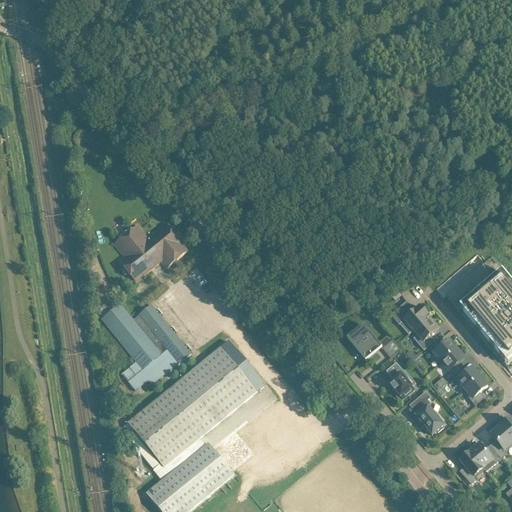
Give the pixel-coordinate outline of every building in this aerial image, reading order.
[(148,240),(137,226),(114,245),(125,259),(119,263),(137,285),(144,279),(143,277),(161,263),(166,270),(188,253),(165,223),(158,230),(159,231),(148,240)] [(499,283),(496,280),(466,305),(469,308),(464,313),(476,328),(480,325),(485,331),(481,334),(490,344),(493,341),(498,347),(495,350),(500,355),(503,352),(511,362),(511,361),(511,287),(505,278),(499,283)] [(414,312),(407,304),(405,305),(400,309),(403,312),(400,314),(395,318),(395,319),(392,316),(396,321),(399,325),(398,326),(399,327),(404,322),(404,321),(405,321),(414,331),(408,336),(409,336),(414,332),(429,320),(429,319),(420,308),(414,312)] [(191,355),(151,306),(133,321),(120,306),(101,321),(136,364),(129,369),(136,377),(128,383),(135,392),(148,382),(152,387),(191,355)] [(430,338),(438,331),(435,327),(437,326),(432,321),(431,322),(429,320),(414,332),(418,337),(414,340),(424,351),(434,343),(430,338)] [(382,348),(364,326),(348,339),(367,361),(382,348)] [(393,341),(382,350),(390,359),(400,351),(393,341)] [(457,351),(449,342),(441,349),(437,344),(430,350),(434,355),(432,356),(440,366),(442,364),(457,351)] [(163,469),(199,440),(265,387),(229,343),(127,425),(133,432),(163,469)] [(464,360),(457,351),(442,364),(453,378),(461,371),(457,367),(464,360)] [(409,353),(406,356),(414,364),(417,360),(409,353)] [(390,361),(383,367),(386,370),(393,365),(390,361)] [(410,380),(396,364),(386,373),(393,381),(391,383),(393,386),(391,388),(394,392),(393,393),(398,399),(399,397),(403,401),(415,391),(407,382),(410,380)] [(480,378),(472,369),(464,376),(461,371),(453,378),(465,391),(480,378)] [(463,393),(475,407),(484,399),(480,394),(488,388),(480,378),(465,391),(463,393)] [(118,388),(131,403),(135,400),(123,384),(118,388)] [(430,399),(425,394),(416,402),(421,407),(422,406),(424,409),(416,417),(416,416),(415,417),(416,418),(416,417),(432,436),(431,436),(432,437),(433,436),(432,436),(437,432),(438,434),(444,429),(443,428),(443,427),(444,427),(443,426),(438,420),(439,418),(434,413),(433,414),(428,408),(430,405),(427,402),(430,399)] [(511,422),(510,420),(500,428),(511,441),(511,422)] [(494,451),(501,461),(507,456),(506,454),(511,448),(511,441),(500,428),(491,436),(500,447),(494,451)] [(205,448),(199,440),(163,469),(133,432),(126,438),(162,482),(146,495),(159,511),(189,511),(234,476),(209,445),(205,448)] [(488,456),(479,446),(469,454),(483,470),(486,474),(501,461),(494,451),(488,456)] [(469,454),(460,462),(469,472),(463,477),(471,486),(477,481),(474,478),(483,470),(469,454)]
